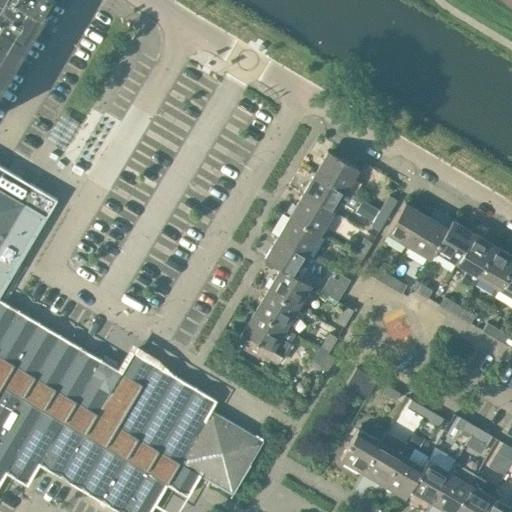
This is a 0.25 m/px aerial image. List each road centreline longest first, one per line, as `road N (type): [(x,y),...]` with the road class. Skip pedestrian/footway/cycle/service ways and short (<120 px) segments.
road 1 (residential): [(165,337),(296,96)]
road 2 (residential): [(511,225),(296,96)]
road 3 (residential): [(296,96),(146,0)]
